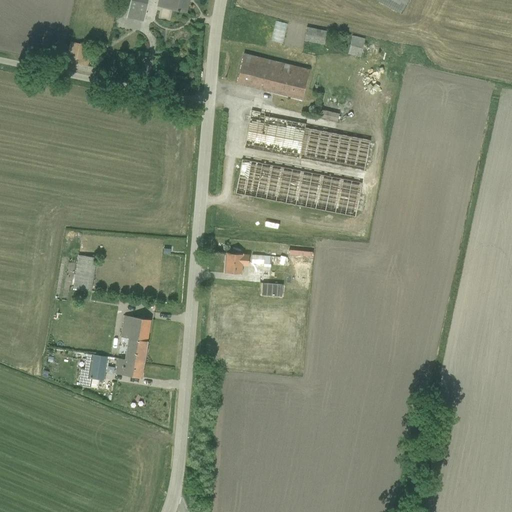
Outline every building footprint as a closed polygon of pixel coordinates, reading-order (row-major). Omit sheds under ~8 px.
[(144,0),(129,0),(128,12),(142,14),(144,0)] [(159,0),(158,7),(189,13),(191,0),(159,0)] [(378,0),(399,11),(404,0),(378,0)] [(281,25),(280,43),(289,43),(290,25),(281,25)] [(299,27),(298,41),(319,42),(320,28),(299,27)] [(363,35),(349,32),(344,55),(381,63),(384,47),(371,45),(370,49),(360,46),(363,35)] [(62,46),(60,57),(81,61),(83,51),(62,46)] [(238,84),(304,100),(311,71),(245,55),(238,84)] [(325,105),(327,92),(316,91),(314,103),(325,105)] [(244,112),(238,150),(359,168),(364,138),(298,128),(299,120),(244,112)] [(234,197),(352,216),(356,191),(350,190),(350,186),(344,185),(345,181),(340,180),(339,183),(331,182),(332,175),(235,159),(231,189),(236,189),(234,197)] [(243,240),(242,248),(252,249),(252,241),(243,240)] [(250,267),(251,255),(227,253),(225,273),(245,274),(245,267),(250,267)] [(80,254),(74,287),(91,291),(97,258),(80,254)] [(251,255),(251,268),(288,269),(288,256),(251,255)] [(115,373),(140,377),(149,320),(124,316),(120,337),(127,338),(124,359),(117,358),(115,373)] [(107,357),(87,354),(84,369),(81,368),(78,385),(90,387),(92,379),(103,380),(107,357)]
